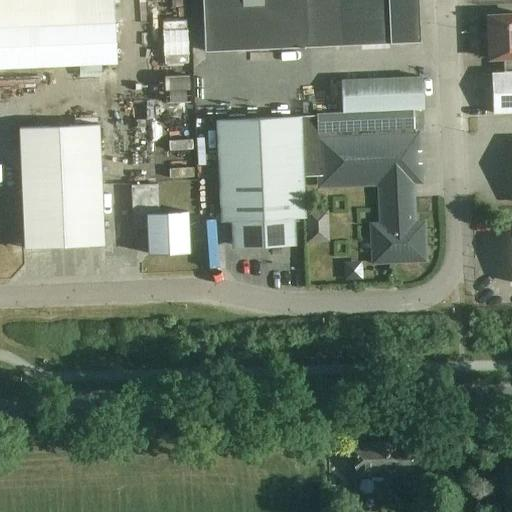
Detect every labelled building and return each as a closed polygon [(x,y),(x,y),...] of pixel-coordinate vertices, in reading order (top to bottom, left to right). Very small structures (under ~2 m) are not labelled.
[(113,0),(0,0),(0,67),(116,62),(113,0)] [(343,41),(419,37),(417,0),(202,0),(205,52),(343,45),(343,41)] [(511,14),(488,16),(489,59),(502,58),(503,72),(491,73),(493,113),(511,112),(511,14)] [(169,63),(193,62),(191,15),(167,16),(169,63)] [(79,66),(80,77),(101,76),(101,65),(79,66)] [(168,116),(198,115),(197,71),(166,72),(168,116)] [(341,81),(342,113),(413,109),(423,109),(421,77),(341,81)] [(301,177),(319,176),(320,186),(380,183),(382,226),(373,227),(375,260),(389,260),(389,256),(421,254),(420,245),(422,245),(422,231),(413,231),(411,182),(420,181),(418,133),(414,133),(413,109),(342,113),(316,114),(316,116),(217,120),(222,222),(234,221),(235,241),(292,238),(291,219),(303,218),(301,177)] [(24,249),(104,245),(98,124),(19,127),(24,249)] [(168,146),(168,126),(157,126),(157,146),(168,146)] [(329,241),(328,210),(306,210),(307,242),(329,241)] [(187,212),(147,213),(148,256),(189,255),(187,212)] [(355,478),(428,475),(427,443),(401,443),(401,441),(368,442),(368,444),(354,445),(355,478)]
